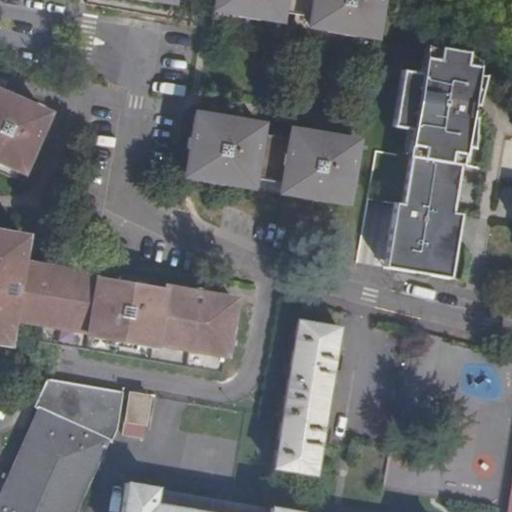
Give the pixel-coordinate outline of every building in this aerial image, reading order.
[(215,0),(213,17),(373,46),(381,0),(215,0)] [(477,72),(479,60),(467,53),(424,45),(419,73),(399,70),(391,121),(405,124),(401,148),(406,149),(399,199),(391,198),(385,234),(390,235),(387,260),(394,262),(393,266),(431,274),(432,269),(439,271),(444,245),(451,246),(454,230),(447,219),(449,209),(451,197),(448,196),(450,182),(454,183),(458,165),(461,165),(464,145),(473,146),(474,116),(469,115),(472,104),(477,105),(486,73),(477,72)] [(50,104),(34,97),(33,100),(3,87),(4,84),(0,82),(0,169),(18,177),(50,104)] [(326,200),(344,203),(355,142),(338,140),(339,132),(330,130),(329,138),(316,135),(317,128),(307,127),(306,134),(241,122),(243,114),(234,113),(233,120),(220,118),(221,110),(213,109),(212,116),(195,113),(184,174),(203,177),(203,181),(230,186),(231,181),(249,185),(250,182),(282,188),(281,191),(297,194),(296,198),(326,203),(326,200)] [(501,178),(511,178),(511,143),(502,143),(501,178)] [(511,189),(499,189),(498,217),(511,217),(511,189)] [(458,212),(449,209),(447,219),(454,230),(458,212)] [(204,289),(203,286),(201,284),(197,284),(195,284),(188,290),(178,288),(179,284),(51,261),(49,273),(48,280),(16,275),(17,268),(23,235),(0,231),(0,339),(5,340),(11,298),(16,298),(19,317),(40,320),(37,340),(222,370),(233,297),(206,293),(204,289)] [(390,235),(385,234),(379,263),(393,266),(394,262),(387,260),(390,235)] [(445,276),(451,246),(444,245),(439,271),(432,269),(431,274),(445,276)] [(49,273),(17,268),(16,275),(48,280),(49,273)] [(342,326),(295,319),(271,469),(316,477),(342,326)] [(0,494),(0,511),(75,511),(108,439),(113,441),(118,426),(126,389),(50,375),(36,402),(41,405),(0,494)] [(132,391),(124,432),(144,436),(152,394),(132,391)] [(303,511),(123,483),(118,511),(303,511)]
